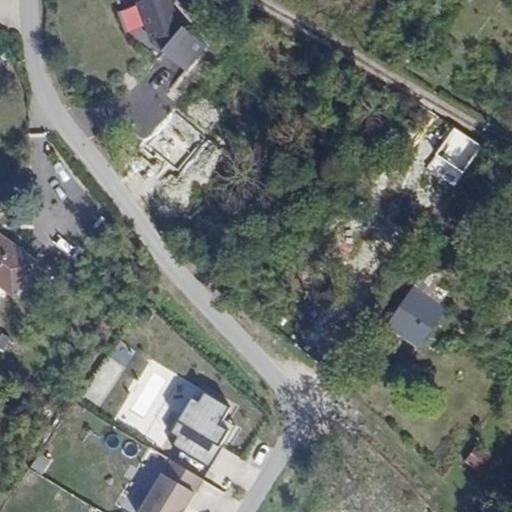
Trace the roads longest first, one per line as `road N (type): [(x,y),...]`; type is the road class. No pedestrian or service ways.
road 1 (residential): [(28,0),(40,87),(67,135),(310,412)]
road 2 (track): [(252,0),(511,142)]
road 3 (track): [(363,424),(461,511)]
